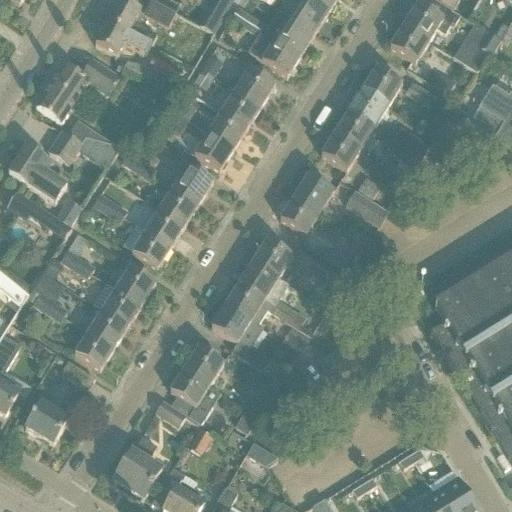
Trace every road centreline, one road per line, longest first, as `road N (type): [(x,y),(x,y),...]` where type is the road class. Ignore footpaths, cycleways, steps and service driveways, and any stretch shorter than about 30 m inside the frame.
road 1 (residential): [(62,511),(384,0)]
road 2 (residential): [(511,197),(389,272),(373,289),(370,308),(491,511)]
road 3 (residential): [(0,108),(64,0)]
